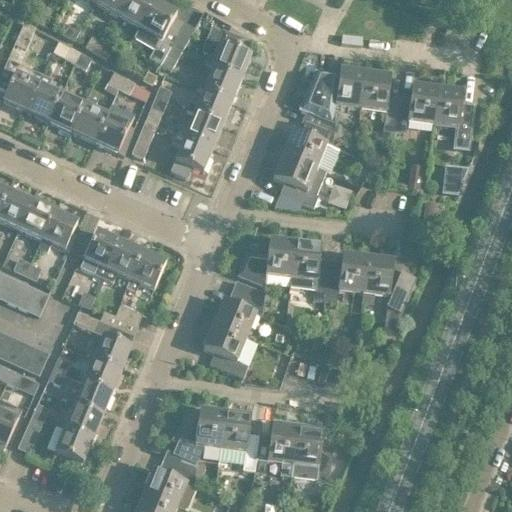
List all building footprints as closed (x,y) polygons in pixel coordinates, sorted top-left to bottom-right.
[(95,0),(93,5),(115,18),(125,0),(95,0)] [(137,30),(152,4),(144,0),(125,0),(115,18),(137,30)] [(153,53),(149,62),(158,67),(164,57),(182,26),(172,20),(174,17),(152,4),(137,30),(138,31),(133,42),(153,53)] [(12,46),(23,52),(33,31),(22,24),(12,46)] [(63,37),(73,43),(79,32),(69,26),(63,37)] [(164,57),(174,63),(192,32),(182,26),(164,57)] [(202,67),(211,71),(239,83),(249,59),(236,54),(241,43),(221,34),(210,60),(206,58),(202,67)] [(85,50),(95,56),(101,45),(91,39),(85,50)] [(101,45),(95,56),(106,62),(112,51),(101,45)] [(63,62),(73,68),(79,56),(69,51),(63,62)] [(79,56),(73,68),(83,74),(90,63),(79,56)] [(164,57),(158,67),(158,68),(168,74),(174,63),(164,57)] [(23,114),(40,77),(17,67),(8,62),(0,79),(0,92),(5,95),(1,104),(23,114)] [(201,95),(229,106),(239,83),(211,71),(201,95)] [(338,72),(337,78),(334,109),(358,112),(363,76),(338,72)] [(305,114),(332,125),(334,109),(337,78),(316,75),(300,114),(304,116),(305,114)] [(106,87),(117,93),(123,82),(113,76),(106,87)] [(146,76),(143,84),(150,88),(154,80),(146,76)] [(363,76),(358,112),(384,115),(382,133),(393,135),(398,99),(387,98),(389,79),(363,76)] [(40,77),(23,114),(47,125),(59,97),(47,91),(51,82),(40,77)] [(123,82),(117,93),(126,98),(132,87),(123,82)] [(406,124),(431,127),(436,91),(411,88),(409,100),(398,99),(393,135),(404,136),(406,124)] [(157,89),(152,101),(165,107),(169,95),(157,89)] [(461,95),(436,91),(431,127),(456,131),(454,144),(467,144),(472,109),(460,107),(461,95)] [(192,118),(220,129),(229,106),(201,95),(192,118)] [(69,135),(82,107),(59,97),(47,125),(69,135)] [(82,107),(69,135),(92,146),(105,118),(93,112),(97,104),(87,100),(83,108),(82,107)] [(152,101),(148,111),(160,117),(165,107),(152,101)] [(92,146),(115,156),(128,128),(115,122),(119,115),(109,111),(106,118),(105,118),(92,146)] [(304,116),(300,125),(332,138),(332,125),(305,114),(304,116)] [(174,137),(211,152),(220,129),(192,118),(186,131),(177,128),(177,129),(174,137)] [(129,156),(142,162),(155,129),(143,123),(129,156)] [(174,137),(177,129),(166,124),(163,132),(174,137)] [(296,136),(291,134),(282,157),(315,171),(325,148),(330,150),(332,138),(300,125),(296,136)] [(170,146),(179,149),(168,175),(185,182),(190,171),(201,176),(211,152),(174,137),(170,146)] [(324,175),(315,171),(282,157),(272,182),(283,187),(278,198),(310,211),(315,200),(313,199),(324,175)] [(424,171),(410,169),(408,191),(421,193),(424,171)] [(456,197),(462,181),(445,179),(442,196),(456,197)] [(6,194),(0,208),(0,224),(17,232),(29,205),(6,194)] [(29,205),(17,232),(40,242),(52,215),(55,210),(40,203),(38,208),(29,205)] [(426,204),(423,221),(436,223),(438,206),(426,204)] [(41,243),(37,251),(47,255),(50,247),(63,253),(76,226),(52,215),(40,242),(41,243)] [(117,245),(94,234),(78,269),(94,276),(101,280),(117,245)] [(263,289),(263,278),(289,282),(294,246),(268,243),(266,258),(247,256),(237,278),(263,289)] [(117,245),(101,280),(112,284),(115,277),(128,283),(140,255),(117,245)] [(319,249),(294,246),(289,282),(314,285),(312,303),(323,304),(328,269),(316,267),(319,249)] [(128,283),(126,291),(135,295),(138,288),(151,294),(163,266),(140,255),(128,283)] [(328,269),(323,304),(335,306),(336,294),(363,297),(366,261),(340,258),(339,270),(328,269)] [(391,264),(366,261),(363,297),(362,306),(372,307),(373,298),(387,300),(385,318),(397,319),(399,308),(402,310),(413,282),(413,276),(390,273),(391,264)] [(11,274),(23,279),(28,267),(16,262),(11,274)] [(28,267),(23,279),(33,284),(39,272),(28,267)] [(0,284),(0,302),(4,305),(13,283),(3,279),(0,284)] [(24,288),(13,283),(4,305),(15,310),(24,288)] [(235,284),(230,295),(261,308),(263,295),(235,284)] [(25,314),(34,293),(24,288),(15,310),(25,314)] [(37,320),(47,298),(34,293),(25,314),(37,320)] [(86,313),(92,300),(81,295),(75,307),(86,313)] [(260,320),(261,308),(230,295),(225,306),(221,304),(211,327),(245,341),(255,318),(260,320)] [(117,308),(113,318),(136,328),(141,318),(117,308)] [(97,324),(132,339),(136,328),(113,318),(101,313),(97,324)] [(72,327),(92,335),(97,324),(76,316),(72,327)] [(100,339),(91,361),(120,373),(129,351),(127,350),(132,339),(97,324),(92,335),(100,339)] [(236,365),(245,341),(211,327),(201,351),(212,356),(208,367),(241,381),(246,370),(236,365)] [(0,342),(0,360),(4,363),(14,341),(3,336),(0,342)] [(25,347),(14,341),(4,363),(16,368),(25,347)] [(25,347),(16,368),(26,373),(36,352),(25,347)] [(26,373),(38,378),(47,357),(36,352),(26,373)] [(56,361),(51,372),(63,377),(68,366),(56,361)] [(91,361),(81,385),(110,397),(120,373),(91,361)] [(0,382),(5,385),(10,373),(0,369),(0,382)] [(51,372),(47,382),(59,387),(63,377),(51,372)] [(10,373),(5,385),(16,390),(21,378),(10,373)] [(101,419),(110,397),(81,385),(72,407),(101,419)] [(31,418),(43,423),(49,411),(36,406),(31,418)] [(72,407),(62,432),(91,443),(101,419),(72,407)] [(17,421),(0,413),(0,447),(4,450),(17,421)] [(201,450),(218,452),(223,416),(198,413),(194,442),(179,440),(174,452),(195,462),(201,450)] [(249,420),(223,416),(218,452),(244,455),(241,474),(253,475),(258,438),(246,437),(249,420)] [(31,418),(16,451),(28,456),(43,423),(31,418)] [(337,418),(335,428),(348,430),(350,420),(337,418)] [(290,480),(292,468),(296,432),(286,430),(287,424),(273,423),(272,429),(270,428),(269,440),(258,438),(253,475),(264,476),(266,464),(281,466),(280,478),(290,480)] [(306,433),(296,432),(292,468),(290,480),(314,483),(327,485),(332,449),(320,448),(322,435),(320,435),(321,429),(307,427),(306,433)] [(82,466),(91,443),(62,432),(53,454),(82,466)] [(165,453),(161,464),(192,476),(194,465),(195,462),(174,452),(173,456),(165,453)] [(192,476),(161,464),(157,475),(152,473),(142,496),(176,509),(185,487),(190,488),(192,476)] [(174,511),(176,509),(142,496),(135,511),(174,511)]
